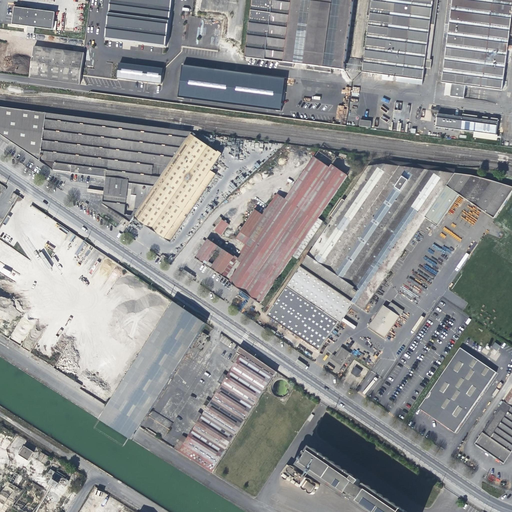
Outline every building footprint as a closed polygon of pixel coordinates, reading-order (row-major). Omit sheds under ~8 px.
[(172,0),(110,0),(105,40),(166,47),(172,0)] [(344,71),(353,0),(252,0),(249,24),(244,57),(293,64),(293,68),(330,73),(331,69),(344,71)] [(511,0),(368,0),(366,17),(369,18),(362,73),(393,77),(392,83),(421,87),(424,66),(429,67),(437,0),(450,0),(446,32),(449,32),(441,90),(452,91),(451,99),(464,101),(465,93),(501,98),(509,37),(511,37),(511,0)] [(20,8),(14,7),(12,24),(55,30),(57,21),(54,21),(55,12),(20,8)] [(79,84),(83,53),(34,46),(30,78),(79,84)] [(162,84),(164,68),(118,62),(116,78),(162,84)] [(280,110),(284,79),(182,65),(177,97),(280,110)] [(105,178),(102,203),(120,216),(122,217),(122,213),(126,183),(131,183),(129,194),(136,195),(134,209),(131,214),(128,219),(127,220),(127,221),(129,223),(133,218),(187,139),(35,118),(35,111),(0,106),(0,134),(4,137),(54,171),(74,174),(105,178)] [(496,135),(497,122),(438,114),(436,128),(496,135)] [(189,135),(187,139),(133,218),(135,219),(164,239),(169,243),(215,175),(210,171),(221,155),(218,154),(218,155),(207,147),(211,143),(202,137),(199,142),(189,135)] [(317,350),(351,302),(361,309),(373,293),(406,245),(419,226),(426,217),(438,226),(457,199),(492,223),(511,194),(511,191),(471,180),(453,177),(455,175),(384,164),(369,166),(316,243),(301,266),(266,316),(280,325),(317,350)] [(331,165),(329,168),(320,181),(305,170),(285,200),(277,195),(263,215),(247,238),(241,233),(236,240),(245,247),(240,254),(241,256),(238,260),(226,280),(258,304),(292,256),(297,259),(323,223),(318,219),(348,177),(331,165)] [(306,169),(305,170),(320,181),(329,168),(325,165),(322,165),(319,166),(316,167),(313,167),(310,168),(307,169),(306,169)] [(18,195),(14,193),(9,201),(13,204),(18,195)] [(116,222),(120,216),(102,203),(99,201),(95,207),(116,222)] [(240,233),(241,233),(247,238),(263,215),(256,211),(240,233)] [(127,233),(135,219),(133,218),(129,223),(124,231),(127,233)] [(221,237),(228,225),(222,220),(214,232),(221,237)] [(208,239),(195,257),(212,270),(226,280),(238,260),(208,239)] [(0,271),(18,281),(24,269),(20,266),(21,264),(17,262),(9,258),(12,252),(18,255),(20,252),(0,241),(0,271)] [(42,252),(39,254),(48,269),(52,267),(47,260),(42,252)] [(182,273),(192,280),(194,278),(184,270),(182,273)] [(391,301),(387,307),(399,315),(403,310),(391,301)] [(174,302),(99,418),(132,439),(135,434),(205,323),(174,302)] [(385,336),(399,315),(387,307),(383,304),(369,325),(385,336)] [(203,346),(202,345),(207,337),(203,334),(197,342),(200,344),(197,348),(200,350),(203,346)] [(371,367),(377,357),(349,338),(340,350),(336,357),(333,355),(330,359),(341,366),(350,353),(371,367)] [(495,342),(491,348),(497,351),(500,346),(495,342)] [(230,362),(235,365),(245,350),(240,347),(230,362)] [(454,434),(495,374),(459,349),(418,409),(434,420),(454,434)] [(251,354),(245,350),(235,365),(229,374),(222,385),(210,403),(206,400),(203,405),(208,408),(203,415),(197,424),(185,444),(180,451),(212,472),(265,389),(277,372),(251,354)] [(357,377),(361,371),(355,367),(351,373),(357,377)] [(217,382),(222,385),(229,374),(225,371),(217,382)] [(503,464),(511,450),(511,389),(474,444),(483,450),(503,464)] [(311,408),(316,401),(309,396),(304,403),(311,408)] [(193,421),(197,424),(203,415),(198,412),(193,421)] [(174,448),(180,451),(185,444),(179,440),(174,448)] [(407,511),(308,443),(303,449),(303,454),(307,457),(306,458),(305,459),(305,460),(305,461),(304,461),(303,462),(302,463),(301,464),(301,466),(302,467),(303,468),(303,469),(298,465),(295,470),(290,478),(318,496),(329,481),(328,481),(328,483),(329,484),(330,485),(331,486),(333,486),(334,485),(335,485),(335,486),(335,487),(335,489),(336,490),(337,490),(339,490),(340,490),(341,489),(342,490),(341,490),(341,492),(342,493),(343,494),(344,495),(346,495),(347,494),(348,494),(348,495),(348,496),(348,498),(349,499),(350,499),(352,499),(353,499),(354,498),(356,500),(356,501),(356,502),(356,503),(357,504),(358,505),(360,505),(361,505),(362,504),(362,505),(362,507),(362,508),(363,509),(365,510),(366,510),(367,509),(368,508),(369,508),(368,509),(368,510),(369,511),(368,511),(407,511)] [(32,457),(37,448),(31,444),(26,453),(32,457)] [(36,457),(43,461),(45,463),(49,456),(40,451),(36,457)] [(285,474),(290,478),(295,470),(289,466),(285,474)] [(67,482),(69,479),(51,468),(49,471),(67,482)]
